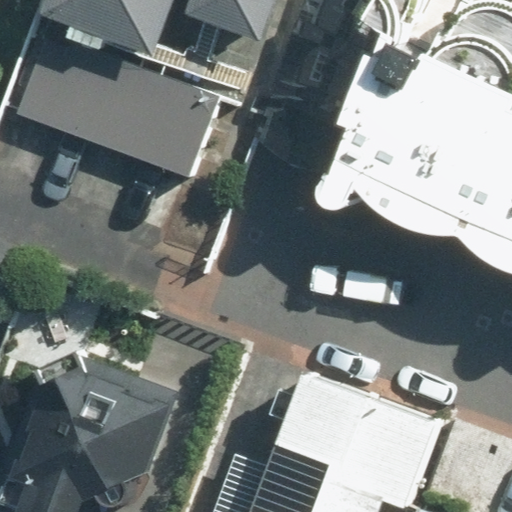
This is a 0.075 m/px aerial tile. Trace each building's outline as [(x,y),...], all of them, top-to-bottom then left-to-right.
[(50,0),(45,14),(84,29),(79,41),(106,52),(111,41),(161,61),(186,0),(202,0),(197,15),(265,43),(281,0),(50,0)] [(112,72),(116,64),(75,49),(62,83),(38,74),(23,116),(192,179),(221,103),(147,76),(144,84),(112,72)] [(511,95),(417,50),(358,181),(362,187),(364,190),(366,193),(368,195),(372,201),(374,203),(377,206),(379,208),(384,213),(387,215),(390,217),(393,219),(399,222),(402,224),(405,225),(408,227),(411,228),(418,230),(421,231),(424,232),(428,233),(435,234),(438,234),(441,234),(445,234),(448,234),(455,234),(458,234),(460,236),(461,239),(465,245),(467,247),(472,252),(474,254),(479,259),(481,261),(484,263),(489,266),(492,268),(495,270),(501,273),(504,274),(507,275),(511,276),(511,95)] [(83,511),(88,503),(142,478),(152,482),(186,399),(105,366),(102,374),(63,358),(0,511),(83,511)] [(323,511),(386,511),(390,502),(409,509),(438,428),(308,381),(285,445),(341,465),(323,511)] [(511,511),(511,476),(499,511),(511,511)]
